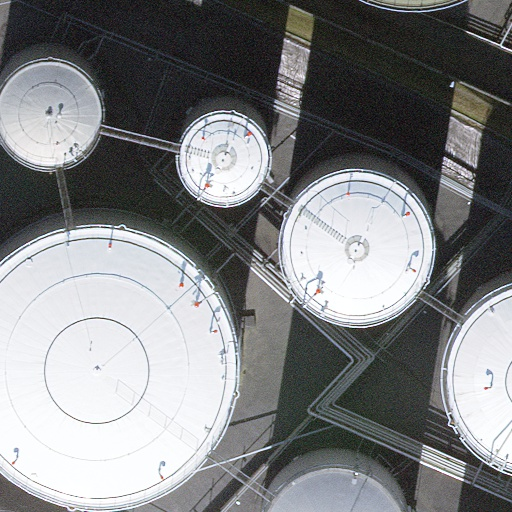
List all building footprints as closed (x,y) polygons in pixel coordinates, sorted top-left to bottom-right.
[(88,51),(78,38),(64,28),(47,23),(30,23),(14,29),(0,39),(0,113),(9,122),(26,129),(45,131),(63,126),(78,115),(88,101),(94,85),(94,68),(88,51)] [(269,119),(264,105),(255,94),(243,85),(229,81),(214,81),(200,86),(188,95),(179,108),(175,124),(176,140),(184,155),(195,166),(210,173),(227,175),(243,170),(256,161),(265,148),(269,134),(269,119)] [(400,149),(377,137),(352,133),(327,137),(305,149),(287,167),(275,190),(272,215),(277,242),(291,266),(313,284),(339,293),(367,293),(393,284),(414,266),(428,242),(433,214),(430,189),(418,167),(400,149)] [(233,309),(213,265),(179,230),(135,209),(86,204),(39,215),(0,240),(0,450),(31,473),(74,486),(119,486),(161,472),(197,445),(225,405),(238,358),(233,309)] [(511,256),(485,270),(463,292),(449,319),(445,349),(451,382),(468,410),(493,432),(511,438),(511,256)] [(377,442),(354,430),(328,426),(302,430),(279,441),(261,460),(249,483),(245,509),(245,511),(410,511),(410,510),(407,484),(395,461),(377,442)]
